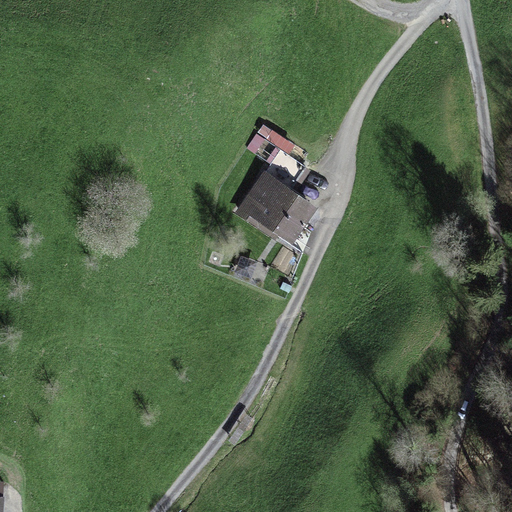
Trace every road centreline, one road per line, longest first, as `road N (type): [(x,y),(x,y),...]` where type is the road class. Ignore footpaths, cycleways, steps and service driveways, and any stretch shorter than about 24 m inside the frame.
road 1 (residential): [(447,0),(365,96),(340,192),(250,399),(159,511)]
road 2 (track): [(462,0),(487,121),(497,236),(490,397),(452,511)]
